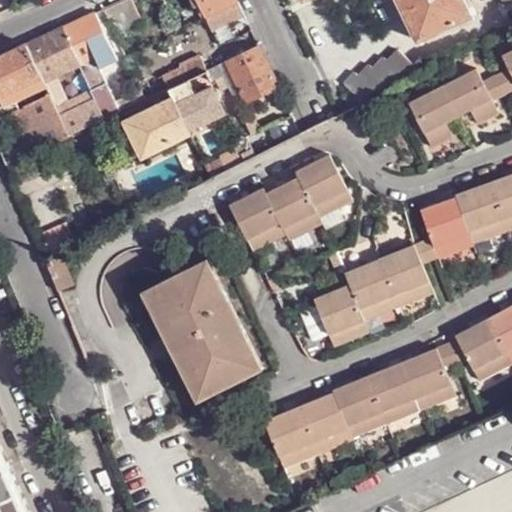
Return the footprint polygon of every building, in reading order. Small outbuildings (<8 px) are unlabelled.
[(120,0),(105,7),(111,21),(127,13),(132,25),(143,19),(134,0),(120,0)] [(200,0),(207,12),(233,0),(200,0)] [(244,7),(240,0),(233,0),(207,12),(212,23),(244,7)] [(400,0),(420,39),(475,13),(468,0),(400,0)] [(97,11),(65,27),(84,68),(94,89),(107,115),(122,108),(118,100),(103,68),(120,60),(97,11)] [(111,21),(117,32),(132,25),(127,13),(111,21)] [(65,27),(29,44),(48,84),(51,94),(71,133),(107,115),(94,89),(67,101),(55,75),(77,65),(79,71),(84,68),(65,27)] [(29,44),(0,57),(0,117),(16,110),(13,102),(48,84),(29,44)] [(280,84),(261,44),(229,59),(245,92),(248,99),(280,84)] [(401,48),(390,59),(406,74),(409,77),(420,66),(401,48)] [(203,53),(184,63),(185,65),(142,85),(143,88),(147,97),(171,86),(190,77),(208,69),(210,68),(203,53)] [(387,55),(377,66),(391,81),(395,84),(406,74),(390,59),(387,55)] [(245,92),(229,59),(220,64),(230,84),(236,97),(245,92)] [(373,62),(362,74),(376,89),(379,92),(391,81),(377,66),(373,62)] [(230,84),(220,64),(210,68),(208,69),(213,79),(217,77),(223,88),(230,84)] [(511,70),(509,64),(482,77),(493,98),(511,88),(511,70)] [(477,68),(411,102),(433,148),(454,137),(453,135),(447,122),(471,109),(478,123),(478,124),(500,112),(493,98),(482,77),(477,68)] [(358,71),(347,81),(357,92),(365,100),(376,89),(362,74),(358,71)] [(190,77),(171,86),(175,97),(179,106),(190,127),(226,111),(214,85),(197,93),(190,77)] [(138,91),(118,100),(122,108),(147,97),(143,88),(138,91)] [(347,96),(352,107),(365,100),(357,92),(347,96)] [(71,133),(51,94),(16,110),(0,117),(0,125),(30,111),(35,120),(39,129),(30,133),(2,146),(8,161),(24,154),(55,140),(71,133)] [(162,145),(192,132),(179,106),(175,97),(145,110),(145,111),(136,115),(145,135),(151,149),(161,145),(162,145)] [(279,106),(255,117),(254,113),(245,117),(253,133),(261,129),(262,131),(285,119),(279,106)] [(447,122),(453,135),(478,123),(471,109),(447,122)] [(39,129),(35,120),(26,125),(30,133),(39,129)] [(31,167),(61,153),(55,140),(24,154),(31,167)] [(250,141),(240,146),(247,160),(257,155),(250,141)] [(224,159),(208,166),(213,177),(247,160),(240,146),(222,155),(224,159)] [(265,187),(231,205),(254,251),(288,233),(290,239),(323,223),(320,216),(354,199),(331,154),(296,171),(299,177),(267,193),(265,187)] [(458,197),(422,209),(431,234),(438,255),(440,258),(476,245),(475,243),(511,228),(511,174),(457,194),(458,197)] [(431,234),(414,241),(416,245),(422,261),(438,255),(431,234)] [(352,285),(316,298),(335,347),(371,332),(366,320),(435,292),(422,261),(416,245),(346,272),(352,285)] [(64,254),(48,260),(60,289),(76,283),(64,254)] [(208,258),(143,290),(173,351),(198,401),(264,368),(208,258)] [(511,306),(457,336),(459,339),(469,359),(481,382),(511,365),(511,306)] [(459,339),(438,348),(446,368),(469,359),(459,339)] [(335,393),(265,421),(285,469),(354,440),(353,438),(458,396),(446,368),(438,348),(334,390),(335,393)] [(32,511),(0,438),(0,511),(32,511)] [(511,511),(511,471),(420,511),(511,511)]
